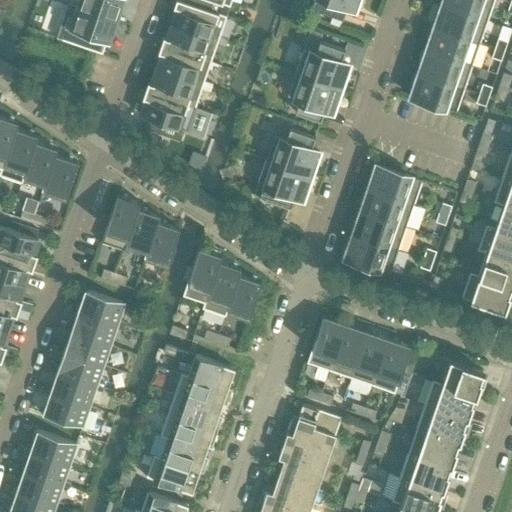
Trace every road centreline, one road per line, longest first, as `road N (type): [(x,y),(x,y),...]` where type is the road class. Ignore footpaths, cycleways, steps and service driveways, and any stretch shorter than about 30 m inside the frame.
road 1 (residential): [(102,138),(0,433)]
road 2 (residential): [(408,0),(309,273)]
road 3 (residential): [(309,273),(227,511)]
road 4 (residential): [(309,273),(102,138)]
road 5 (residential): [(511,348),(309,273)]
road 6 (residential): [(102,138),(149,0)]
road 7 (residential): [(102,138),(0,73)]
